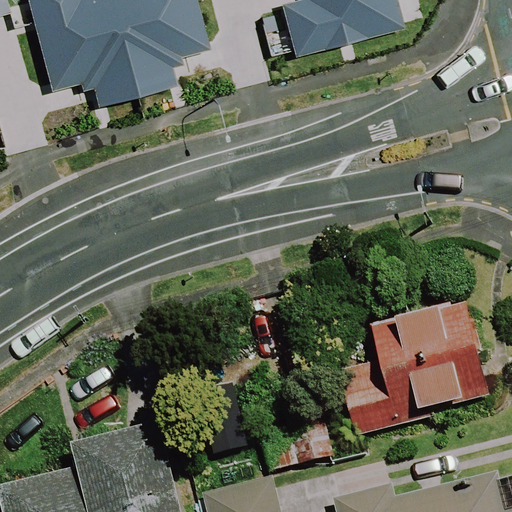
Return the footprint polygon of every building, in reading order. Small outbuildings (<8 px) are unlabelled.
[(0,68),(6,89),(48,78),(58,113),(145,89),(123,5),(35,29),(27,0),(0,7),(0,68)] [(183,94),(324,57),(312,12),(341,4),(339,0),(172,0),(177,16),(164,19),(183,94)] [(505,396),(479,303),(376,332),(384,361),(341,373),(359,437),(505,396)] [(259,420),(273,474),(329,459),(315,405),(259,420)] [(181,511),(161,431),(81,452),(86,473),(2,494),(6,511),(181,511)] [(511,511),(511,474),(362,511),(511,511)] [(286,511),(278,480),(208,497),(212,511),(286,511)]
